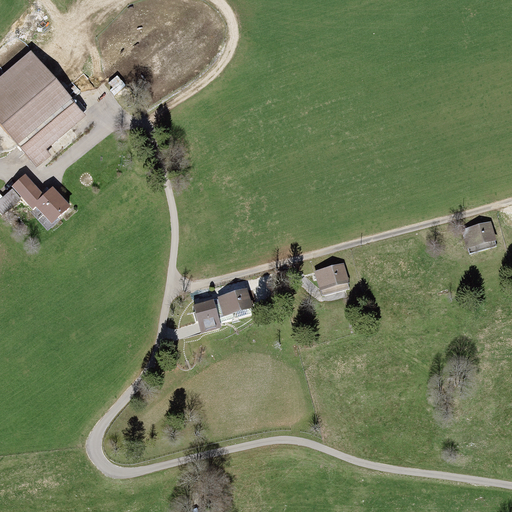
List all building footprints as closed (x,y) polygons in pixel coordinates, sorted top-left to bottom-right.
[(31,49),(0,75),(0,124),(37,168),(51,156),(46,149),(87,114),(31,49)] [(25,179),(0,200),(0,214),(3,218),(23,201),(32,212),(36,208),(51,225),(69,209),(52,188),(42,197),(25,179)] [(491,224),(463,231),(467,249),(495,242),(491,224)] [(341,267),(315,273),(319,291),(345,285),(341,267)] [(247,290),(218,297),(223,317),(252,310),(247,290)]
